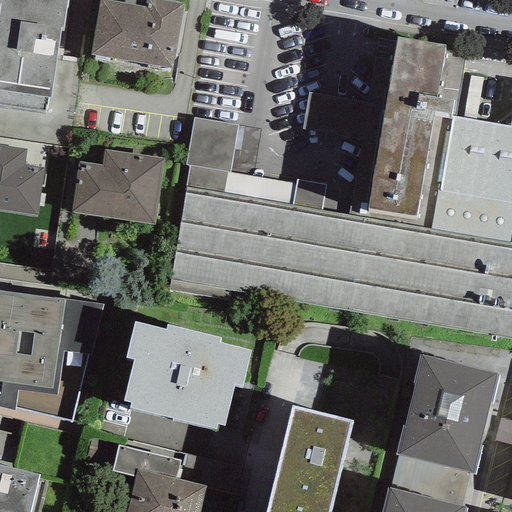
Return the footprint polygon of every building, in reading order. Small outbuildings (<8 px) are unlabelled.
[(0,0),(0,100),(45,107),(47,93),(50,94),(60,24),(64,24),(67,0),(0,0)] [(183,0),(180,0),(144,0),(144,5),(116,0),(99,0),(91,51),(172,65),(183,0)] [(453,94),(436,93),(445,42),(395,32),(395,41),(379,39),(366,103),(308,93),(303,128),(361,137),(352,197),(368,200),(368,203),(415,212),(434,106),(451,109),(453,94)] [(511,114),(510,125),(453,115),(440,189),(436,188),(429,232),(511,246),(511,114)] [(237,124),(193,116),(185,164),(190,165),(170,282),(511,339),(511,246),(429,232),(320,215),(325,184),(295,179),(294,184),(229,173),(237,124)] [(25,147),(0,143),(0,209),(37,215),(44,166),(23,164),(25,147)] [(163,157),(103,149),(101,164),(78,161),(72,211),(155,222),(163,157)] [(103,302),(0,288),(0,404),(71,420),(91,351),(103,302)] [(165,325),(133,317),(124,351),(134,354),(123,396),(131,398),(129,404),(215,425),(216,421),(224,422),(234,380),(240,381),(249,346),(220,339),(221,333),(166,319),(165,325)] [(495,370),(421,352),(397,450),(472,468),(495,370)] [(353,417),(291,402),(271,487),(332,502),(353,417)] [(111,470),(134,475),(125,511),(198,511),(205,484),(176,478),(180,458),(117,444),(111,470)] [(28,511),(39,471),(0,461),(0,511),(28,511)] [(468,511),(472,498),(384,476),(375,511),(468,511)] [(329,511),(332,502),(271,487),(264,511),(329,511)]
